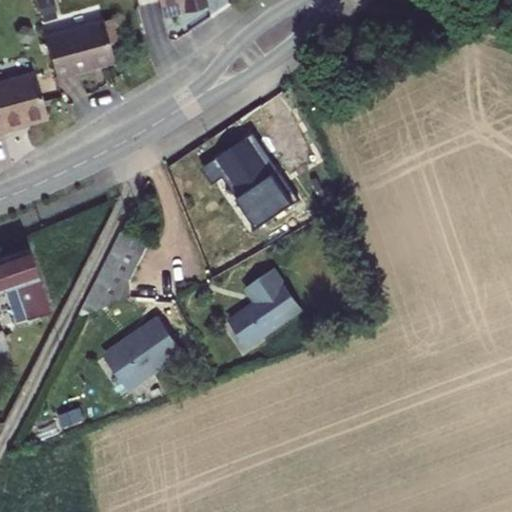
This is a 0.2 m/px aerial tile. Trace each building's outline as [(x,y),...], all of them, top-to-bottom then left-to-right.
[(167,0),(171,13),(193,7),(196,16),(217,10),(214,0),(167,0)] [(171,13),(174,23),(196,16),(193,7),(171,13)] [(124,8),(110,12),(116,37),(131,33),(124,8)] [(110,12),(50,30),(62,71),(121,53),(116,37),(110,12)] [(37,51),(0,61),(0,112),(14,109),(12,104),(49,94),(37,51)] [(252,139),(218,158),(256,226),(298,204),(282,175),(275,179),(252,139)] [(158,234),(131,218),(83,305),(137,285),(138,266),(158,234)] [(32,255),(0,266),(0,296),(8,294),(18,325),(52,315),(32,255)] [(245,307),(222,320),(238,349),(289,319),(266,278),(238,295),(245,307)] [(156,320),(101,351),(121,389),(177,357),(156,320)]
